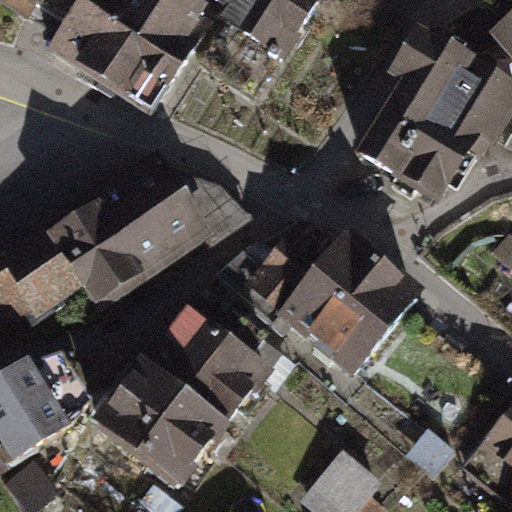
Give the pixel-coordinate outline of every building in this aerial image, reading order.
[(64,0),(32,0),(54,15),(64,0)] [(221,27),(179,0),(96,0),(60,55),(159,120),(221,27)] [(286,78),(338,0),(249,0),(224,36),(286,78)] [(511,59),(511,38),(502,47),(511,59)] [(355,171),(399,198),(476,72),(422,40),(390,92),(400,98),(355,171)] [(511,139),(511,93),(476,72),(399,198),(443,224),(485,154),(498,162),(511,139)] [(57,243),(0,267),(0,351),(98,309),(105,322),(218,254),(165,167),(53,235),(57,243)] [(250,280),(290,319),(352,256),(312,217),(250,280)] [(430,316),(360,248),(352,256),(290,319),(359,387),(430,316)] [(171,374),(252,442),(302,383),(220,315),(171,374)] [(171,374),(106,452),(177,511),(193,511),(252,442),(171,374)] [(35,384),(0,403),(0,456),(24,499),(82,466),(35,384)] [(511,477),(511,424),(486,452),(511,477)] [(305,504),(313,511),(367,511),(387,490),(348,455),(305,504)]
